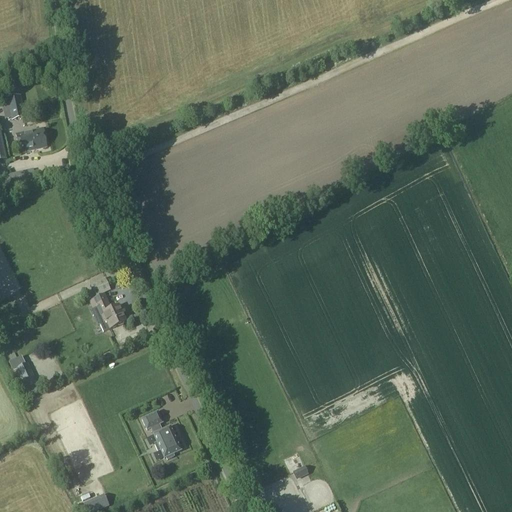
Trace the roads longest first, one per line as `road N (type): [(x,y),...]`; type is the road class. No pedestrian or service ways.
road 1 (unclassified): [(244,511),(90,175),(66,85),(56,0)]
road 2 (track): [(503,0),(90,175)]
